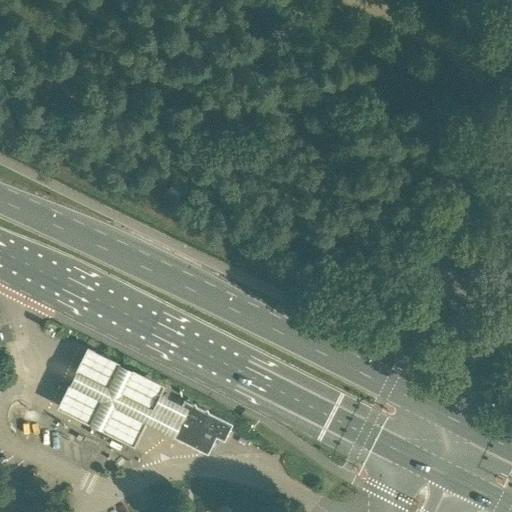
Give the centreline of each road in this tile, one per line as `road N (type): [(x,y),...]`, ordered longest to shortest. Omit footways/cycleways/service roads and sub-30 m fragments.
road 1 (primary): [(438,411),(0,201)]
road 2 (primary): [(0,254),(414,460)]
road 3 (unclassified): [(470,320),(437,265),(510,0)]
